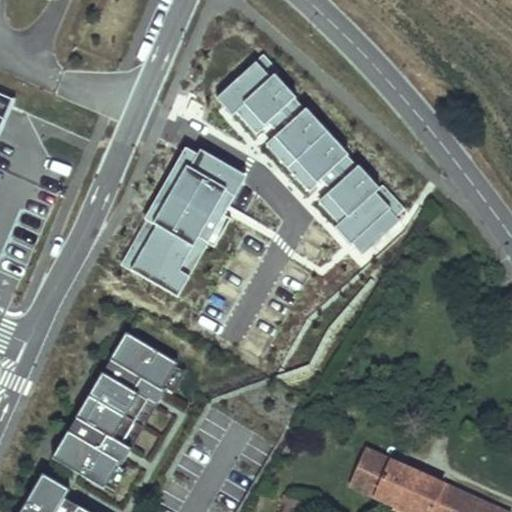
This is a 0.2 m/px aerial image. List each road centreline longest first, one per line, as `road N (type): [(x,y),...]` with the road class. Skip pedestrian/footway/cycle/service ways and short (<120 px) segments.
road 1 (residential): [(186,0),(33,345)]
road 2 (secondary): [(511,238),(428,127),(307,0)]
